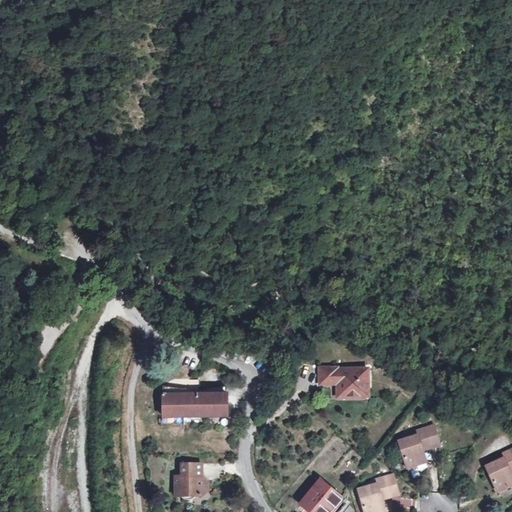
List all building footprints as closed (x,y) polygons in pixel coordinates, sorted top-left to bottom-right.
[(358,392),(368,392),(368,368),(337,368),(337,367),(319,367),(320,384),(337,383),(337,397),(358,396),(358,392)] [(203,388),(203,387),(203,375),(186,375),(185,388),(178,388),(177,382),(167,382),(167,411),(232,412),(232,389),(203,388)] [(421,446),(422,450),(439,444),(433,426),(424,429),(429,444),(421,446)] [(426,461),(422,450),(421,446),(429,444),(424,429),(416,431),(417,435),(399,441),(407,467),(426,461)] [(271,479),(305,508),(338,477),(305,447),(271,479)] [(511,466),(511,457),(509,450),(502,453),(504,458),(486,465),(497,490),(511,483),(511,476),(510,471),(508,468),(511,466)] [(203,479),(203,460),(184,459),(183,473),(177,473),(176,491),(204,492),(209,487),(209,479),(203,479)] [(381,495),(382,499),(398,494),(393,475),(384,477),(388,493),(381,495)] [(377,511),(385,510),(382,499),(381,495),(388,493),(384,477),(376,480),(377,483),(359,489),(365,511),(377,511)]
